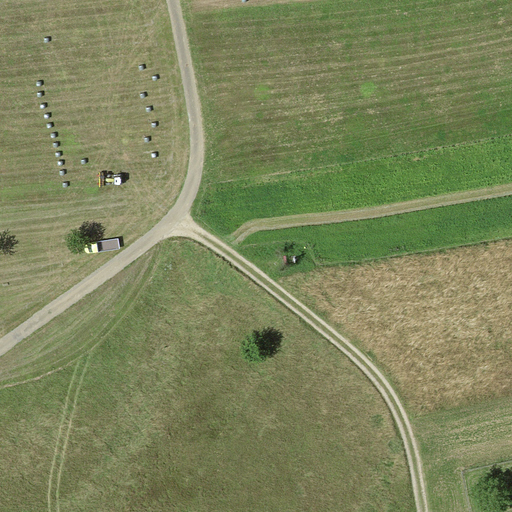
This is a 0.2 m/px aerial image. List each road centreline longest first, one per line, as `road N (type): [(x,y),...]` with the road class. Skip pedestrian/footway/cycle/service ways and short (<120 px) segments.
road 1 (track): [(172,0),(199,156),(183,218),(0,346)]
road 2 (track): [(420,511),(416,461),(396,400),(278,283),(183,218)]
